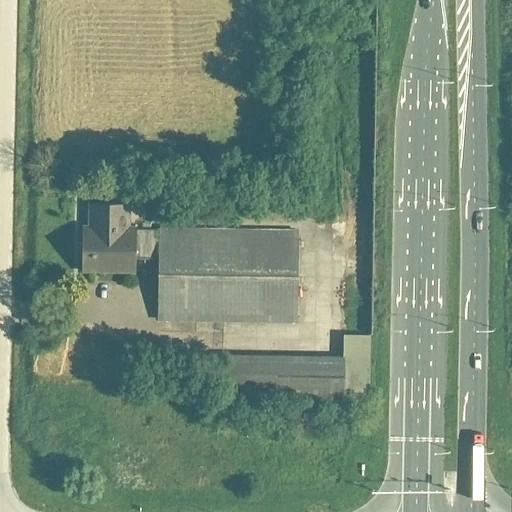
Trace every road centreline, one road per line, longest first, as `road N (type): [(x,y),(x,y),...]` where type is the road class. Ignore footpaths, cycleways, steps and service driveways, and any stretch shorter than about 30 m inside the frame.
road 1 (primary): [(429,0),(416,511)]
road 2 (primary): [(473,511),(476,0)]
road 3 (unclassified): [(0,244),(4,0)]
